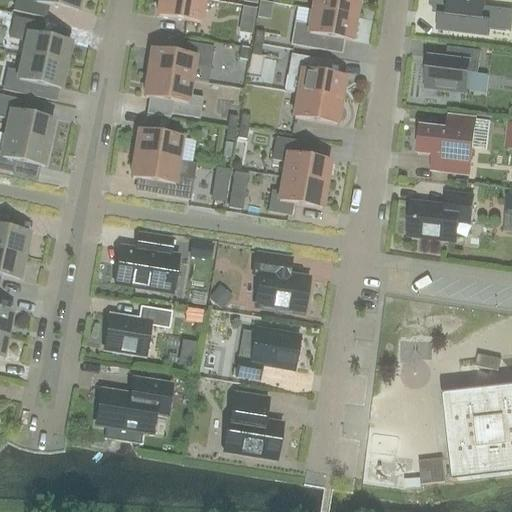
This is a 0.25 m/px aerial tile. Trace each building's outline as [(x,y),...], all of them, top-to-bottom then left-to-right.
[(78,14),(80,0),(16,0),(14,12),(47,20),(50,8),(78,14)] [(201,25),(205,1),(199,0),(161,0),(159,18),(201,25)] [(315,0),(314,11),(356,19),(359,0),(315,0)] [(430,0),(429,6),(448,9),(447,16),(439,15),(437,31),(490,37),(490,29),(511,32),(511,22),(511,12),(485,10),(486,0),(430,0)] [(295,24),(291,47),(321,52),(324,38),(345,42),(352,43),(356,19),(314,11),(311,27),(295,24)] [(24,58),(66,67),(71,43),(43,37),(46,25),(15,18),(10,40),(27,43),(24,58)] [(255,44),(263,46),(265,35),(256,33),(255,44)] [(149,75),(192,82),(194,67),(211,70),(215,48),(184,43),(182,55),(153,51),(149,75)] [(261,58),(263,46),(255,44),(253,56),(261,58)] [(250,50),(242,48),(240,61),(248,62),(250,50)] [(457,62),(426,58),(425,75),(429,76),(427,90),(466,95),(469,74),(479,75),(482,53),(458,50),(457,62)] [(345,79),(322,74),(324,61),(291,56),(285,93),(299,95),(341,103),(345,79)] [(66,67),(24,58),(21,73),(8,70),(3,91),(34,98),(37,86),(61,91),(66,67)] [(192,82),(149,75),(146,99),(173,104),(172,116),(201,120),(204,99),(189,97),(192,82)] [(341,103),(299,95),(295,120),(337,127),(341,103)] [(0,118),(10,121),(7,136),(49,145),(54,121),(27,115),(29,103),(0,96),(0,118)] [(241,128),(249,130),(251,118),(243,117),(241,128)] [(470,177),(477,120),(450,117),(448,131),(422,128),(419,156),(444,159),(443,174),(470,177)] [(230,118),(228,129),(236,131),(238,120),(230,118)] [(249,130),(241,128),(239,140),(247,141),(249,130)] [(234,143),(236,131),(228,129),(226,141),(234,143)] [(136,156),(179,163),(183,138),(140,132),(136,156)] [(44,169),(49,145),(7,136),(4,152),(0,151),(0,171),(13,175),(16,163),(44,169)] [(287,164),(284,179),(326,187),(331,162),(303,157),(305,144),(276,139),(272,162),(287,164)] [(176,178),(179,163),(136,156),(133,180),(160,185),(158,197),(191,202),(194,181),(176,178)] [(235,174),(233,185),(245,187),(247,176),(235,174)] [(326,187),(284,179),(282,194),(272,192),(268,214),(292,218),(294,206),(322,211),(326,187)] [(475,198),(449,195),(447,209),(413,205),(409,237),(457,243),(459,223),(472,225),(475,198)] [(230,199),(229,209),(241,211),(243,201),(230,199)] [(0,252),(24,258),(29,234),(11,230),(14,218),(0,215),(0,252)] [(170,257),(173,242),(138,236),(136,252),(121,249),(115,285),(166,293),(172,258),(170,257)] [(192,245),(190,257),(210,260),(212,248),(192,245)] [(0,252),(0,282),(1,278),(19,282),(24,258),(0,252)] [(304,315),(310,281),(281,277),(284,259),(256,254),(253,276),(260,277),(255,307),(304,315)] [(218,292),(210,301),(220,311),(229,301),(218,292)] [(0,335),(8,337),(13,313),(0,309),(0,335)] [(168,329),(171,314),(142,310),(140,323),(109,318),(104,350),(146,357),(151,326),(168,329)] [(244,332),(239,360),(239,362),(232,360),(229,376),(260,382),(263,366),(294,371),(300,339),(257,332),(257,334),(244,332)] [(502,360),(479,355),(477,366),(499,371),(502,360)] [(167,416),(172,387),(134,381),(132,397),(102,392),(97,426),(152,434),(155,414),(167,416)] [(511,387),(443,395),(453,483),(511,476),(511,387)] [(277,460),(283,427),(265,424),(269,402),(235,397),(231,418),(229,418),(224,452),(277,460)] [(432,461),(434,484),(446,483),(444,460),(432,461)] [(434,484),(432,461),(420,462),(422,486),(434,484)]
